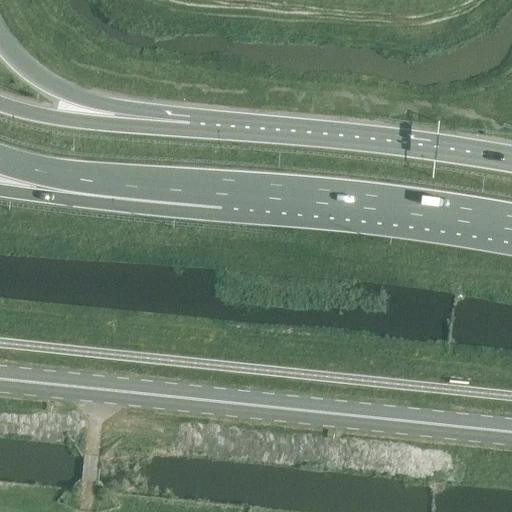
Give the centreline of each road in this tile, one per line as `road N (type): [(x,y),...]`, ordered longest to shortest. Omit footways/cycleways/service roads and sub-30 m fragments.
road 1 (secondary): [(511,432),(0,378)]
road 2 (trunk): [(511,158),(189,122)]
road 3 (trunk): [(221,194),(511,230)]
road 4 (trunk): [(0,160),(221,194)]
road 5 (trunk): [(0,186),(221,194)]
road 6 (motorway): [(189,122),(64,93),(0,40)]
road 7 (trunk): [(189,122),(56,117),(0,105)]
